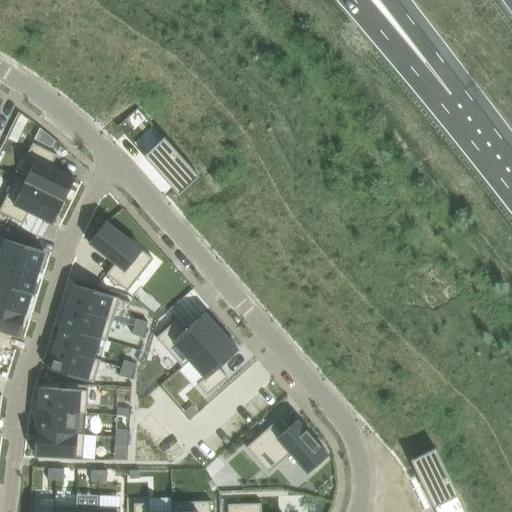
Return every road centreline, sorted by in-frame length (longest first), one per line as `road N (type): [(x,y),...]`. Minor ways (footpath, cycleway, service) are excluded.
road 1 (residential): [(114,157),(331,401),(361,451),(356,511)]
road 2 (residential): [(114,157),(69,242),(27,365),(5,511)]
road 3 (residential): [(0,63),(38,86),(114,157)]
road 4 (trunk): [(346,0),(370,27),(458,84)]
